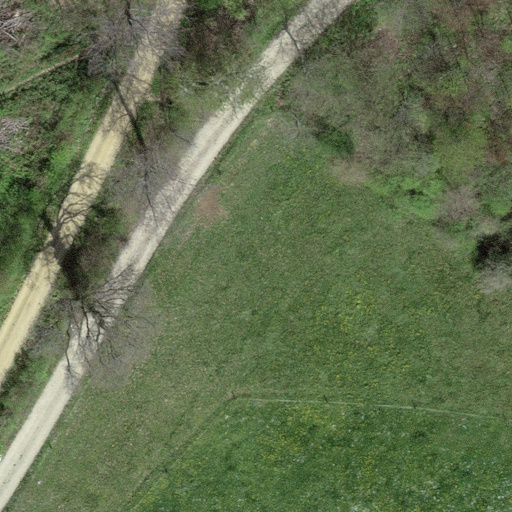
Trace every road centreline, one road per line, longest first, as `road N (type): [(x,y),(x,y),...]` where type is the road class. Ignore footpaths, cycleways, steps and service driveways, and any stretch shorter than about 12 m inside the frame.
road 1 (track): [(0,492),(195,157),(255,75),(340,0)]
road 2 (track): [(0,347),(164,5)]
